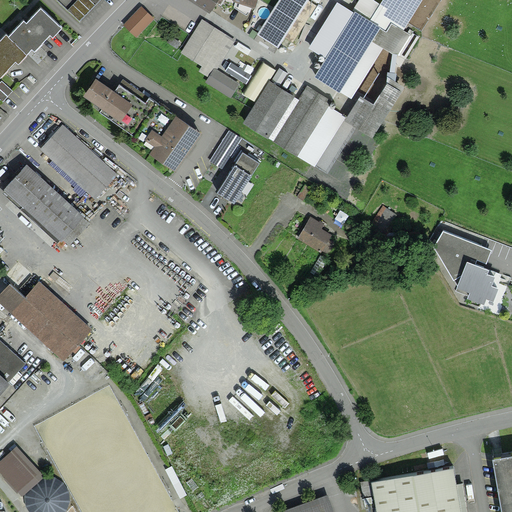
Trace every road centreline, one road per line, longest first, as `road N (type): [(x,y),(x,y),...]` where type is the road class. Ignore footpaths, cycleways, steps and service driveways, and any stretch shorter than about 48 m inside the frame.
road 1 (residential): [(46,95),(244,261),(338,387),(368,456)]
road 2 (unknown): [(174,0),(306,75)]
road 3 (residential): [(368,456),(511,413)]
road 4 (residential): [(236,511),(368,456)]
road 5 (residential): [(46,95),(137,0)]
